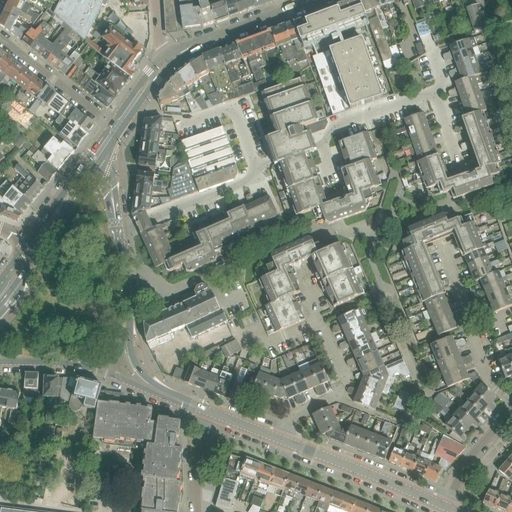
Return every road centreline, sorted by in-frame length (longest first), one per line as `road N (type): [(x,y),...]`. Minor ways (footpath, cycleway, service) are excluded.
road 1 (unknown): [(396,106),(380,50),(372,38),(355,41),(316,56),(312,69),(338,126)]
road 2 (tertiary): [(446,507),(283,441)]
road 3 (residential): [(283,441),(295,414),(342,393),(346,381),(318,319)]
road 4 (residential): [(119,235),(242,186),(255,162)]
road 5 (residential): [(123,273),(147,273),(168,292),(208,275),(222,304),(241,295)]
road 6 (unclassified): [(0,39),(113,130)]
road 7 (tertiary): [(198,42),(317,0)]
